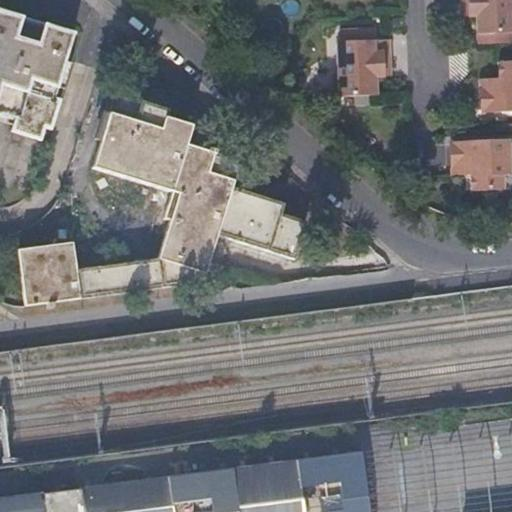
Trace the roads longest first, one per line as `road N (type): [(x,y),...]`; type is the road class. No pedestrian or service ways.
road 1 (residential): [(438,260),(140,0)]
road 2 (residential): [(425,155),(417,0)]
